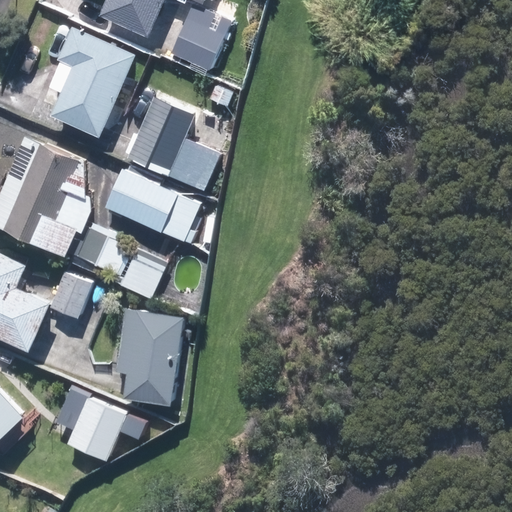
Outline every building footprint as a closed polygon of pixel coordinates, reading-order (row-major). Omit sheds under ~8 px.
[(110,0),(104,14),(150,35),(165,0),(110,0)] [(234,21),(196,3),(173,51),(212,69),(234,21)] [(102,136),(138,55),(75,27),(62,58),(77,64),(55,115),(102,136)] [(155,89),(140,83),(127,114),(143,121),(155,89)] [(168,172),(174,157),(194,165),(201,149),(181,142),(183,136),(147,122),(133,158),(168,172)] [(88,163),(28,137),(0,199),(0,224),(69,254),(71,250),(99,262),(111,236),(78,221),(88,198),(88,163)] [(124,169),(108,207),(188,241),(204,202),(124,169)] [(170,261),(140,247),(123,282),(154,296),(170,261)] [(29,263),(0,250),(0,335),(32,350),(53,302),(19,287),(29,263)] [(80,316),(94,280),(67,270),(53,306),(80,316)] [(186,315),(127,308),(118,373),(130,375),(126,398),(174,404),(186,315)] [(0,387),(0,439),(26,414),(0,387)] [(72,388),(58,421),(76,428),(70,443),(109,459),(129,412),(72,388)]
